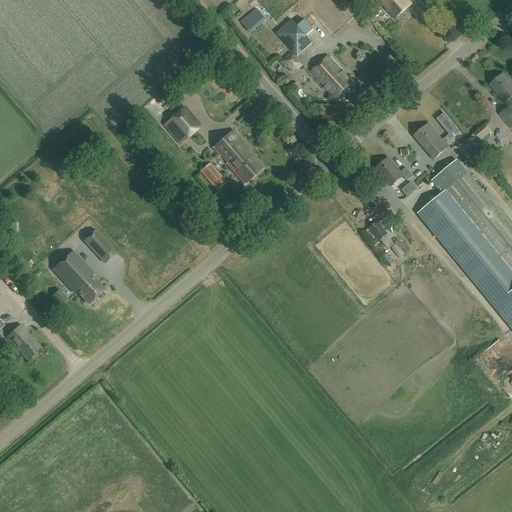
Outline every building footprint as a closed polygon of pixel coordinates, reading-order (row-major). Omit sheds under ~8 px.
[(378,0),(395,19),(411,4),(407,0),(378,0)] [(250,33),(266,20),(258,12),(243,25),(250,33)] [(301,23),(307,33),(314,29),(307,19),(301,23)] [(297,57),(312,42),(291,20),(276,34),(297,57)] [(291,74),(301,66),(290,54),(281,62),(291,74)] [(336,99),(352,83),(328,57),(311,72),(336,99)] [(510,84),(503,75),(489,86),(504,104),(511,96),(511,83),(510,84)] [(296,83),(291,87),(296,93),(301,89),(296,83)] [(511,112),(508,108),(499,115),(511,130),(511,112)] [(179,145),(197,130),(181,112),(164,126),(179,145)] [(448,118),(440,124),(452,138),(459,131),(448,118)] [(433,161),(448,148),(428,124),(413,137),(433,161)] [(244,184),(262,169),(249,154),(248,148),(232,130),(212,148),(244,184)] [(389,131),(378,139),(384,149),(396,142),(389,131)] [(484,158),(467,139),(458,148),(474,167),(484,158)] [(407,181),(412,177),(405,169),(400,173),(388,159),(376,169),(390,186),(402,176),(407,181)] [(221,177),(209,164),(200,172),(217,191),(225,183),(220,178),(221,177)] [(511,227),(468,173),(460,180),(449,167),(432,181),(442,194),(420,213),(511,325),(511,227)] [(415,178),(419,184),(431,176),(427,171),(415,178)] [(411,183),(402,190),(407,197),(417,190),(411,183)] [(361,220),(364,213),(356,210),(353,217),(361,220)] [(387,235),(376,222),(369,229),(379,241),(387,235)] [(84,241),(97,256),(105,264),(116,253),(95,230),(84,241)] [(89,305),(105,290),(93,277),(95,275),(73,251),(54,269),(75,292),(76,291),(89,305)] [(27,361),(41,349),(20,325),(6,337),(27,361)] [(489,343),(498,335),(494,330),(485,338),(489,343)] [(496,340),(490,344),(494,350),(500,347),(496,340)] [(0,364),(5,370),(11,364),(5,358),(0,362),(0,364)]
